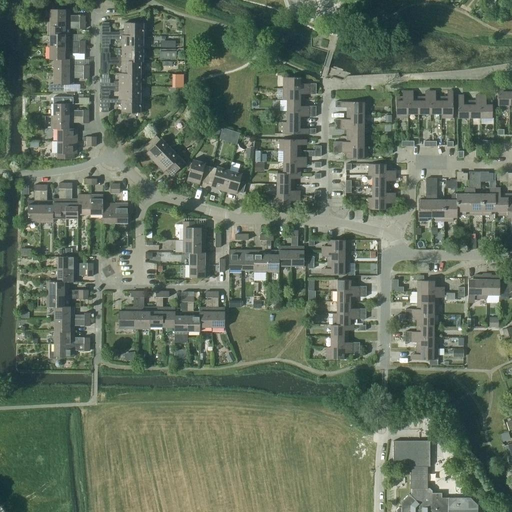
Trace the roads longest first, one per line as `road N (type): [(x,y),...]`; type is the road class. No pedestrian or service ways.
road 1 (residential): [(96,356),(98,287),(140,287),(140,215),(154,194)]
road 2 (residential): [(391,235),(409,213),(409,164),(511,165)]
road 3 (residential): [(323,220),(226,217),(154,194)]
road 4 (residential): [(114,154),(93,120),(94,1)]
road 5 (residential): [(323,220),(325,84)]
road 6 (residential): [(384,367),(385,260),(398,247)]
